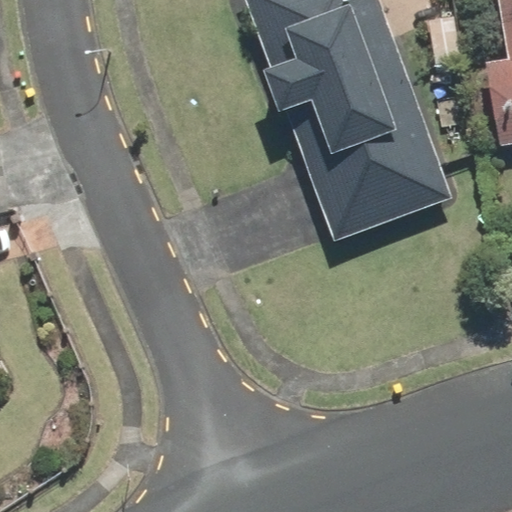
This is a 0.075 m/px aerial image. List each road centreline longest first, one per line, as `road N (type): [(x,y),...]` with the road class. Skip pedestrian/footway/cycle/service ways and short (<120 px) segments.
road 1 (residential): [(48,0),(69,95),(248,511)]
road 2 (residential): [(511,438),(321,511)]
